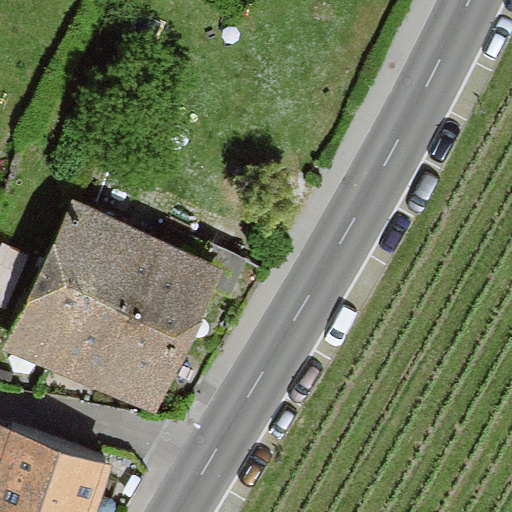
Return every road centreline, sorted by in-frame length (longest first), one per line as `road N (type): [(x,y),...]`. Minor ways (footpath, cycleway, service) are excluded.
road 1 (tertiary): [(221,444),(359,216),(471,0)]
road 2 (residential): [(0,399),(221,444)]
